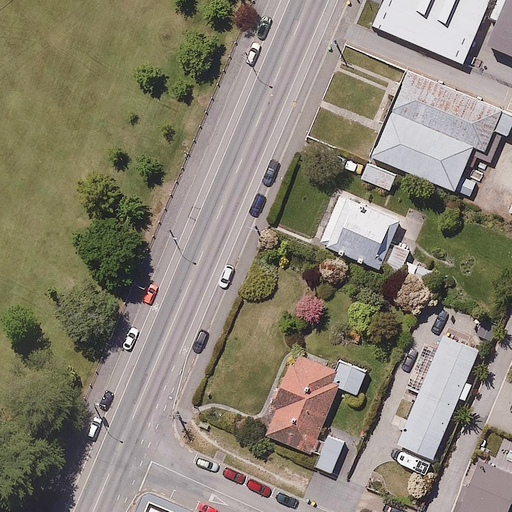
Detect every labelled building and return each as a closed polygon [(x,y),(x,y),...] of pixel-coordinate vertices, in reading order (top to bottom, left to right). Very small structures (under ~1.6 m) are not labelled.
[(495,0),(386,0),(376,24),(469,63),(495,0)] [(511,2),(492,49),(511,57),(511,2)] [(506,113),(413,75),(378,161),(459,194),(478,148),(490,153),(506,113)] [(418,227),(351,197),(329,245),(396,275),(418,227)] [(466,344),(431,328),(382,438),(416,454),(466,344)] [(348,376),(300,355),(265,432),(313,454),(348,376)]
